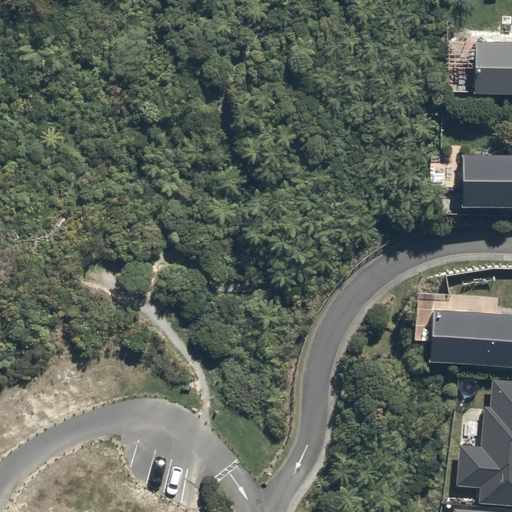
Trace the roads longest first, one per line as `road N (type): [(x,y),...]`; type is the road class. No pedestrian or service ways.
road 1 (residential): [(511,242),(416,252),(346,306),(322,350),(310,438),(269,511)]
road 2 (unclassified): [(0,486),(65,434),(96,422),(136,421),(188,441),(237,481),(254,511)]
